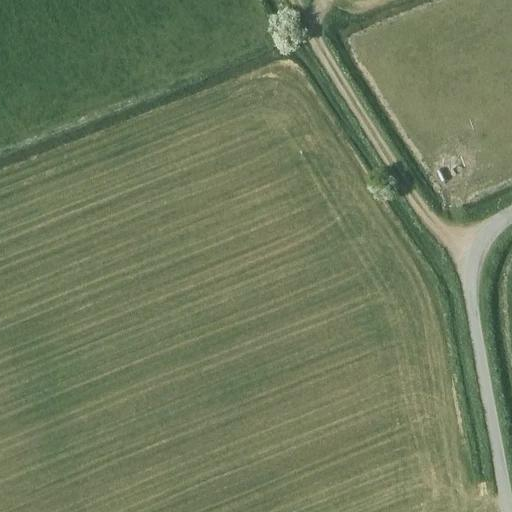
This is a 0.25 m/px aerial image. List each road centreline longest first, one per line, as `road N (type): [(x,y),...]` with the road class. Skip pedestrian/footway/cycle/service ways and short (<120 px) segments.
road 1 (tertiary): [(509,511),(468,291),(469,249),(511,213)]
road 2 (track): [(469,249),(425,216),(289,0)]
